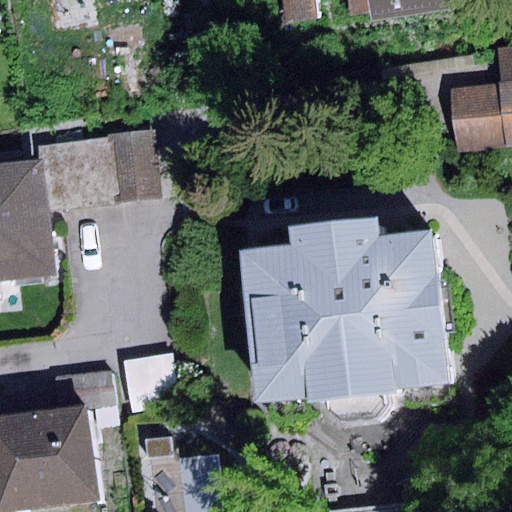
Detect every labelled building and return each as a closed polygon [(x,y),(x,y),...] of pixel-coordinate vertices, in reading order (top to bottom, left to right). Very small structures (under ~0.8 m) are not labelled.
[(282,0),(286,26),(318,22),(315,0),(282,0)] [(367,0),(371,21),(447,10),(445,0),(367,0)] [(511,42),(494,45),(497,83),(504,151),(511,150),(511,42)] [(504,151),(497,83),(452,88),(459,156),(504,151)] [(154,132),(108,136),(108,138),(114,205),(160,200),(154,132)] [(114,205),(108,138),(40,145),(41,159),(46,211),(114,205)] [(41,159),(0,163),(0,278),(53,273),(46,211),(41,159)] [(288,246),(239,251),(254,403),(324,397),(325,411),(338,421),(373,417),(383,405),(382,390),(446,383),(431,230),(377,235),(375,218),(286,226),(288,246)] [(109,369),(54,377),(58,407),(113,399),(109,369)] [(83,406),(0,417),(0,511),(97,497),(83,406)] [(170,439),(145,440),(146,457),(171,456),(170,439)] [(417,511),(416,503),(334,511),(417,511)]
